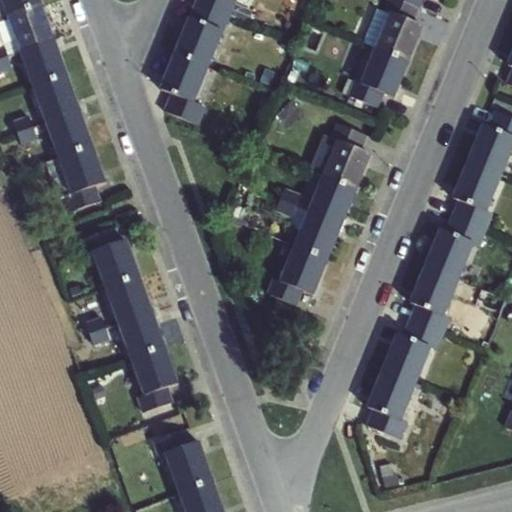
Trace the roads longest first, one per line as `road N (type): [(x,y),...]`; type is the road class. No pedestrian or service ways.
road 1 (residential): [(489,0),(287,507)]
road 2 (residential): [(126,77),(287,507)]
